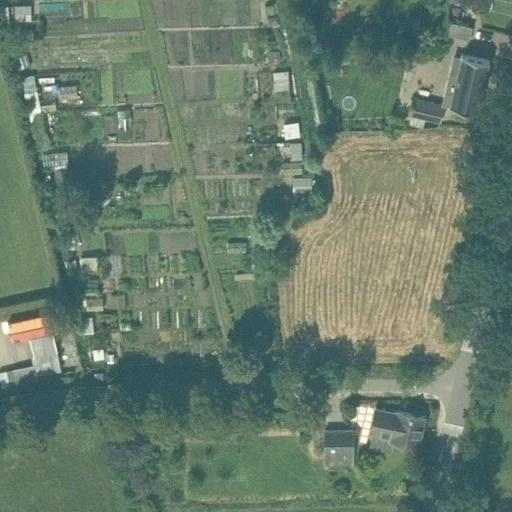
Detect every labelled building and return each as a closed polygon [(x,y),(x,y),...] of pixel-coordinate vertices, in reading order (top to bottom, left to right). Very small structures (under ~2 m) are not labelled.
[(265,4),(266,13),(275,12),(274,3),(265,4)] [(32,4),(15,5),(15,19),(32,19),(32,4)] [(13,58),(15,69),(16,69),(17,75),(30,72),(27,55),(20,56),(18,43),(10,45),(12,55),(13,55),(14,57),(13,58)] [(476,111),(488,60),(462,53),(458,69),(450,67),(442,102),(450,104),(476,111)] [(33,137),(46,134),(34,74),(21,76),(33,137)] [(412,97),(410,113),(439,120),(443,104),(412,97)] [(57,182),(55,173),(45,175),(46,184),(57,182)] [(83,203),(52,204),(52,217),(63,217),(63,215),(84,214),(83,203)] [(268,336),(252,337),(253,351),(269,351),(268,336)] [(56,352),(30,357),(34,377),(60,371),(56,352)] [(418,445),(424,416),(375,406),(369,431),(373,432),(372,440),(373,443),(376,446),(380,448),(384,448),(388,447),(391,444),(393,440),(418,445)] [(222,419),(222,436),(244,437),(244,420),(222,419)] [(353,452),(353,430),(325,430),(325,464),(352,464),(352,463),(351,463),(351,452),(353,452)]
